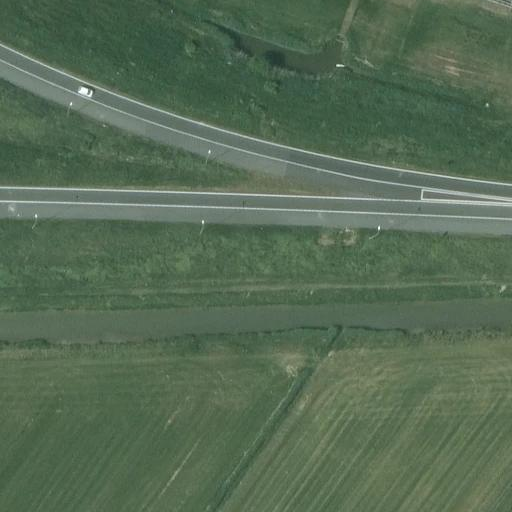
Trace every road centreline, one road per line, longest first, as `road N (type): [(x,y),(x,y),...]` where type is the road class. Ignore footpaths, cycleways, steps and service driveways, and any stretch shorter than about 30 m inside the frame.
road 1 (motorway): [(0,54),(202,133),(347,169),(511,194)]
road 2 (motorway): [(0,196),(511,211)]
